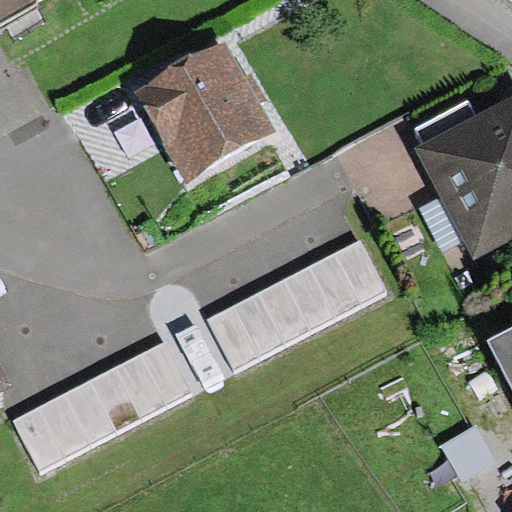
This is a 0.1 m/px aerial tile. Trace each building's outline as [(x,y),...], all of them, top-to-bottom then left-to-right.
[(0,0),(0,32),(55,0),(0,0)] [(227,47),(133,103),(187,192),(281,136),(227,47)] [(425,152),(416,157),(473,267),(511,246),(511,106),(478,124),(469,107),(416,135),(425,152)] [(361,242),(206,322),(235,376),(387,295),(361,242)] [(511,342),(490,354),(511,396),(511,342)] [(195,398),(167,344),(12,424),(40,478),(195,398)] [(0,372),(0,407),(15,400),(0,372)]
